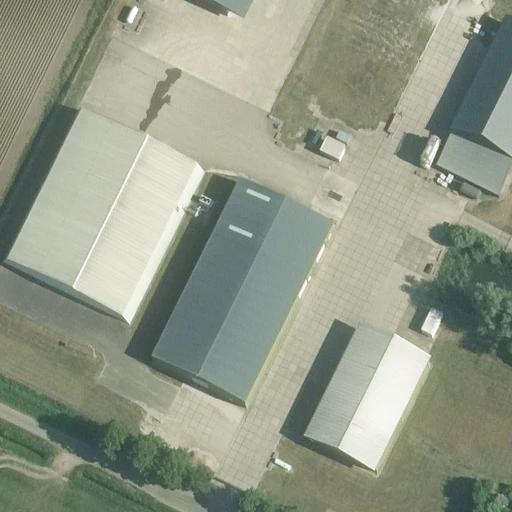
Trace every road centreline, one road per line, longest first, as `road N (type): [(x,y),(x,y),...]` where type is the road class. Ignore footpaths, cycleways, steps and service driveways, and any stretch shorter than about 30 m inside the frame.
road 1 (unclassified): [(194,511),(0,418)]
road 2 (track): [(511,252),(380,193)]
